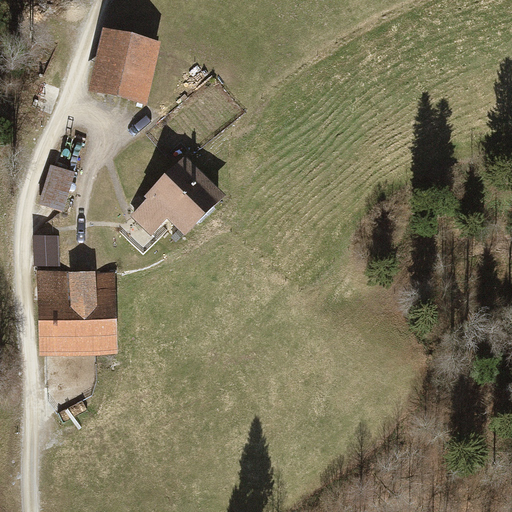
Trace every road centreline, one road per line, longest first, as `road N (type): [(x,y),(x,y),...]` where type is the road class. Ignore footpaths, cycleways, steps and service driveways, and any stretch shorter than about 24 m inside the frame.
road 1 (track): [(23,473),(170,418),(333,319),(383,275),(456,244),(511,249)]
road 2 (track): [(96,0),(37,125),(23,190),(29,511)]
